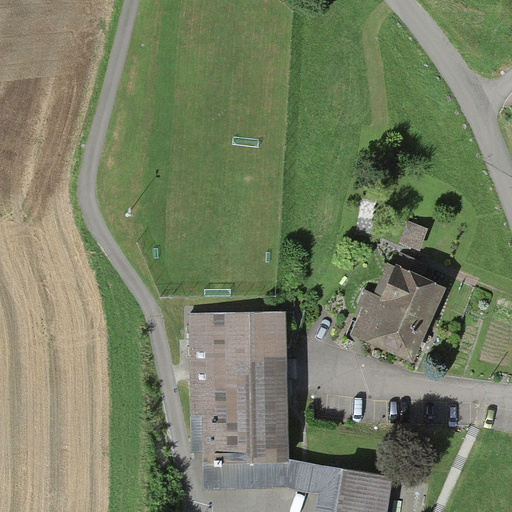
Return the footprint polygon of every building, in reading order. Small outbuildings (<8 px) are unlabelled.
[(409,222),(399,244),(419,253),(429,230),(409,222)] [(447,292),(387,264),(373,294),(364,290),(358,304),(364,307),(350,337),(361,342),(412,365),(447,292)] [(286,315),(190,315),(193,454),(204,453),(204,466),(289,465),(289,460),(286,315)] [(289,465),(204,466),(204,489),(288,491),(319,496),(316,511),(337,511),(344,473),(344,470),(289,460),(289,465)] [(387,511),(392,482),(344,473),(337,511),(387,511)]
